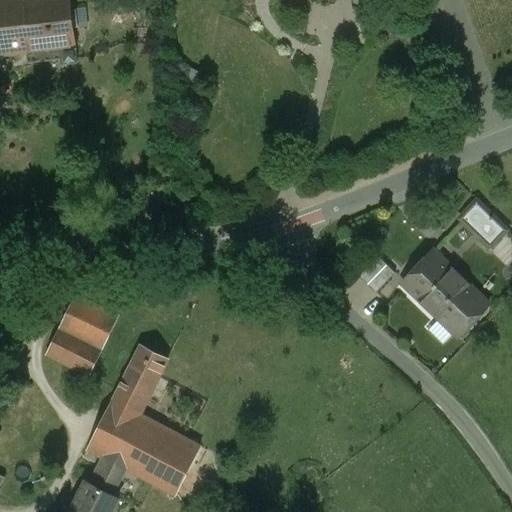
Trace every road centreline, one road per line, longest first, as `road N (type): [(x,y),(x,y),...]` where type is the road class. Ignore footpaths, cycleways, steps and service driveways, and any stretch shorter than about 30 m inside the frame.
road 1 (unclassified): [(279,232),(310,279),(448,406),(511,494)]
road 2 (unclassified): [(0,240),(187,248),(279,232)]
road 3 (unclassified): [(279,232),(511,139)]
